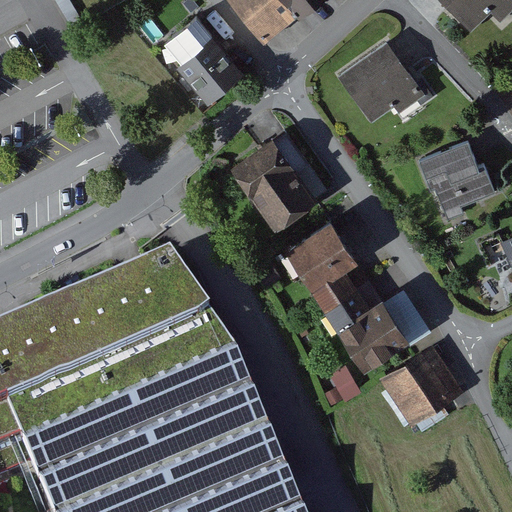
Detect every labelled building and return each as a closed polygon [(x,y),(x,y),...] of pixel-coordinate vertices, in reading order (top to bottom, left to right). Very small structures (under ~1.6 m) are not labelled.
[(303,0),(242,0),(270,37),(309,7),(303,0)] [(452,0),(475,25),(502,0),(452,0)] [(250,72),(211,26),(177,55),(216,100),(250,72)] [(389,43),(351,73),(383,113),(421,83),(389,43)] [(285,129),(238,161),(275,216),(322,184),(285,129)] [(475,136),(423,160),(446,209),(498,185),(475,136)] [(337,217),(298,243),(328,287),(367,261),(337,217)] [(0,511),(307,511),(244,358),(182,261),(0,336),(0,511)] [(394,294),(349,324),(372,357),(416,327),(394,294)] [(428,345),(385,374),(416,420),(459,391),(428,345)] [(347,363),(331,372),(347,400),(364,390),(347,363)]
